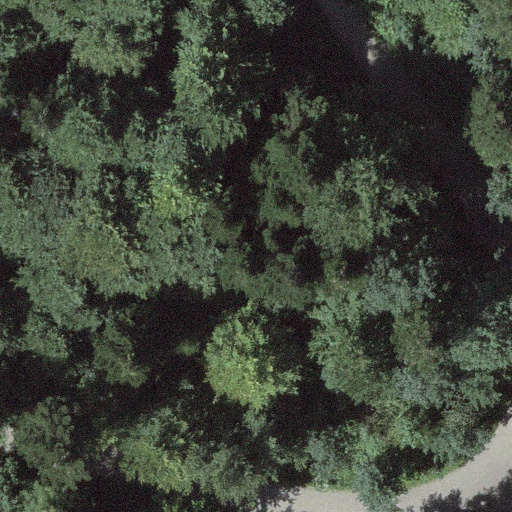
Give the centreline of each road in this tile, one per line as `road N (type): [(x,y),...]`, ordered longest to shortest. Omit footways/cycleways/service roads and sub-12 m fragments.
road 1 (track): [(511,426),(498,455),(432,498),(322,506),(0,437)]
road 2 (track): [(323,0),(489,217),(511,287)]
